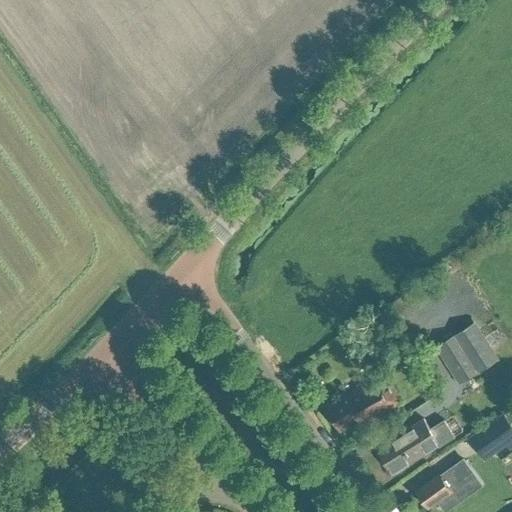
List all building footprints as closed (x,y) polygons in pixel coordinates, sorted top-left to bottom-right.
[(437,345),(458,381),(498,357),(476,321),(437,345)] [(363,425),(402,403),(384,371),(325,404),(339,428),(359,417),(363,425)] [(471,436),(484,456),(511,436),(511,425),(503,413),(471,436)] [(393,472),(440,442),(424,417),(377,446),(393,472)] [(481,483),(463,458),(441,474),(440,473),(416,490),(428,505),(437,499),(445,509),(481,483)]
